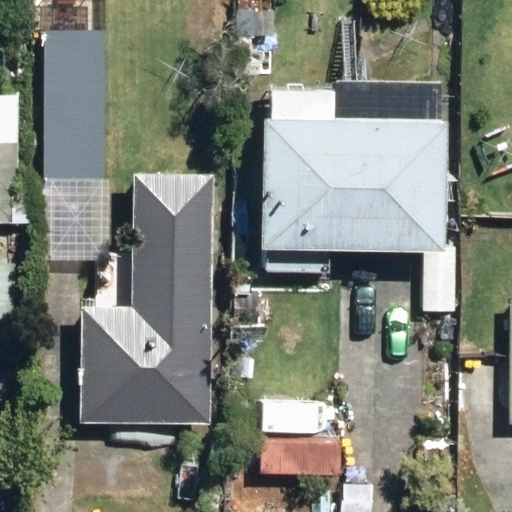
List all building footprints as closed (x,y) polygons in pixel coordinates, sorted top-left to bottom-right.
[(227,0),(226,75),(249,76),(249,50),(240,50),(240,33),(263,33),(263,0),(227,0)] [(50,219),(72,219),(72,179),(91,180),(94,32),(85,31),(86,2),(49,3),(49,31),(32,31),(31,179),(51,179),(50,219)] [(414,299),(445,299),(446,248),(421,247),(423,118),(312,117),(313,83),(243,81),(242,114),(236,114),(234,244),(415,247),(414,299)] [(0,221),(7,221),(7,197),(21,196),(21,180),(8,180),(7,92),(0,92),(0,221)] [(62,420),(193,424),(200,172),(118,170),(114,306),(65,303),(62,420)] [(511,297),(499,297),(497,422),(511,421),(511,297)] [(259,472),(286,473),(286,467),(321,468),(323,443),(287,442),(287,428),(261,427),(259,472)]
